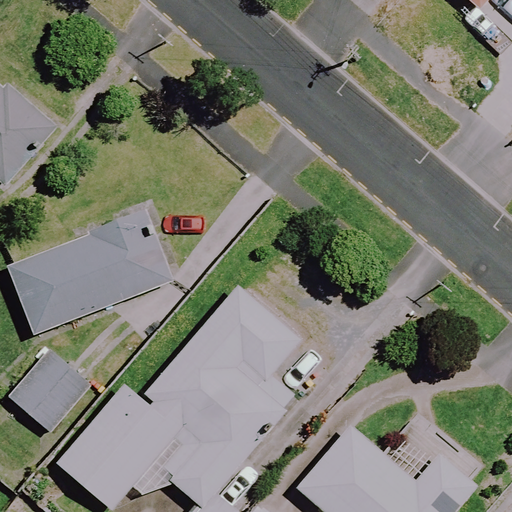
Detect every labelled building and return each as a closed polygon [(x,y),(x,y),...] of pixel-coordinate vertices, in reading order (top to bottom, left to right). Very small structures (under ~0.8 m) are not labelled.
[(511,0),(458,0),(477,16),(490,0),(511,0)] [(51,132),(0,92),(0,187),(5,191),(51,132)] [(164,288),(135,219),(1,275),(29,344),(164,288)] [(163,459),(182,475),(216,503),(299,403),(273,382),(313,335),(249,281),(171,374),(170,373),(153,393),(136,379),(68,458),(123,506),(163,459)] [(89,391),(48,354),(5,401),(46,438),(89,391)] [(454,511),(486,473),(420,418),(383,462),(350,435),(299,497),(317,511),(454,511)]
